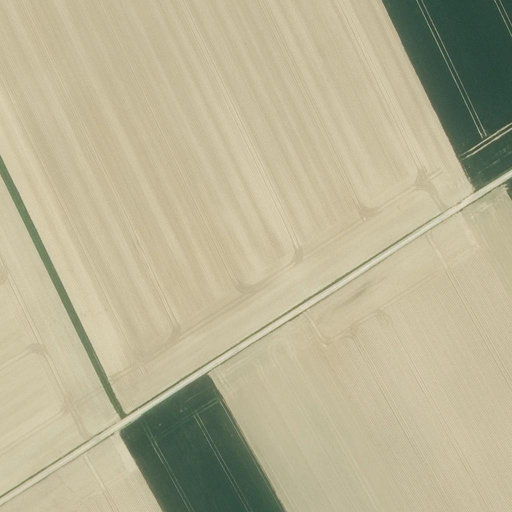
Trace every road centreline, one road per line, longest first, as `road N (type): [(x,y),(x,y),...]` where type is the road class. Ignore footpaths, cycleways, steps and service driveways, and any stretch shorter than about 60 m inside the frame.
road 1 (track): [(0,504),(511,174)]
road 2 (track): [(0,166),(122,425)]
